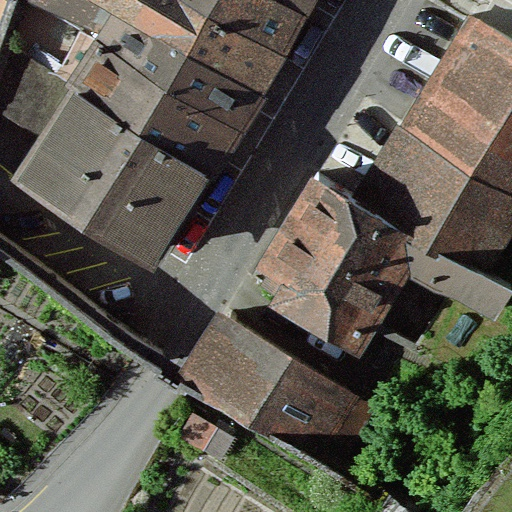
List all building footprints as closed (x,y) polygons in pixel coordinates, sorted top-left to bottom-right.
[(9,0),(0,0),(0,33),(12,1),(9,0)] [(287,25),(296,9),(279,0),(30,0),(98,41),(114,13),(247,89),(269,58),(287,25)] [(279,0),(296,9),(300,0),(279,0)] [(98,41),(70,86),(198,170),(211,148),(234,111),(247,89),(114,13),(98,41)] [(511,42),(467,16),(445,52),(409,113),(398,128),(511,194),(511,42)] [(0,112),(38,138),(15,181),(141,261),(157,235),(198,170),(70,86),(9,45),(0,74),(0,112)] [(511,194),(398,128),(358,197),(487,272),(511,229),(511,194)] [(358,197),(316,173),(261,268),(286,282),(274,303),(359,352),(407,269),(496,320),(511,291),(511,285),(487,272),(358,197)] [(365,402),(219,317),(194,360),(184,377),(196,384),(330,462),(365,402)] [(199,448),(213,426),(196,416),(182,437),(199,448)]
